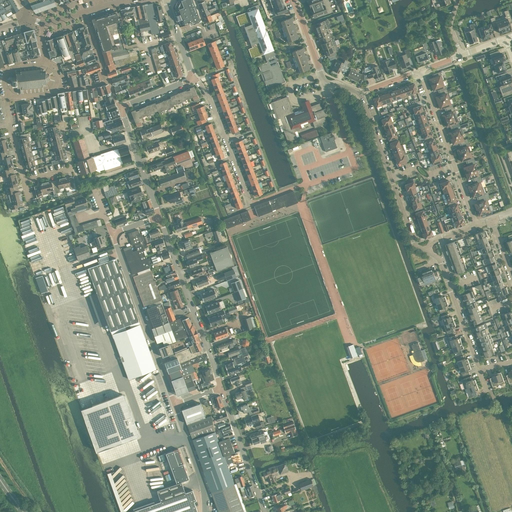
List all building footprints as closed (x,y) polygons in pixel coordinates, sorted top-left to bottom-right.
[(0,0),(0,20),(0,21),(3,20),(8,17),(9,16),(13,14),(14,13),(19,10),(13,0),(0,0)] [(27,0),(31,5),(33,8),(36,13),(44,10),(56,6),(54,0),(27,0)] [(177,10),(174,11),(176,16),(178,21),(180,26),(187,23),(189,22),(190,24),(193,23),(200,20),(191,0),(180,0),(181,0),(178,1),(176,7),(177,10)] [(225,0),(227,2),(223,3),(221,4),(222,8),(235,5),(233,0),(225,0)] [(275,0),(270,2),(273,8),(284,4),(282,0),(275,0)] [(311,3),(309,4),(311,8),(312,7),(313,10),(311,10),(314,17),(327,12),(325,5),(322,6),(321,4),(324,3),(322,0),(311,0),(310,1),(311,3)] [(199,4),(198,4),(200,8),(202,13),(203,17),(210,15),(208,10),(206,5),(205,2),(201,3),(199,4)] [(144,5),(139,6),(143,22),(144,22),(145,23),(145,24),(149,23),(150,30),(151,34),(159,32),(158,24),(154,7),(153,3),(144,5)] [(273,8),(275,16),(287,12),(287,11),(285,5),(284,6),(284,4),(273,8)] [(163,20),(166,20),(163,11),(161,11),(160,5),(159,6),(158,5),(156,6),(155,6),(154,7),(158,24),(164,22),(163,20)] [(248,12),(236,16),(239,26),(243,24),(247,33),(249,38),(252,47),(248,49),(252,59),(264,54),(265,58),(277,54),(275,50),(273,51),(273,50),(266,32),(266,31),(265,31),(264,28),(265,28),(264,27),(265,27),(258,10),(257,9),(260,8),(258,5),(251,7),(250,8),(249,8),(248,8),(247,9),(247,10),(247,11),(248,12)] [(139,6),(135,7),(136,11),(140,32),(150,30),(149,23),(145,24),(145,23),(144,22),(143,22),(139,6)] [(123,20),(132,18),(134,17),(135,21),(137,21),(134,7),(130,8),(130,7),(125,8),(125,9),(121,10),(123,20)] [(508,22),(511,21),(508,10),(504,11),(506,16),(500,18),(505,32),(509,31),(509,30),(511,29),(508,22)] [(102,52),(110,50),(111,53),(125,50),(119,30),(124,28),(122,22),(123,22),(123,21),(119,12),(117,13),(116,11),(96,17),(96,18),(92,19),(102,52)] [(210,15),(203,17),(206,23),(212,21),(217,19),(216,17),(220,15),(221,15),(219,12),(215,14),(210,16),(210,15)] [(283,27),(285,32),(296,27),(295,24),(294,25),(292,20),(294,20),(293,17),(279,22),(282,27),(283,27)] [(500,18),(495,20),(494,17),(490,19),(493,26),(496,25),(500,33),(502,33),(505,32),(500,18)] [(318,26),(315,27),(317,33),(328,29),(330,28),(328,23),(329,23),(328,20),(327,20),(317,23),(318,26)] [(472,30),(465,33),(469,44),(478,41),(475,33),(477,32),(474,24),(470,26),(472,30)] [(490,24),(478,28),(482,40),(487,38),(489,37),(488,34),(487,31),(492,30),(490,24)] [(85,26),(77,29),(78,30),(78,32),(79,35),(80,35),(81,38),(88,36),(87,33),(88,32),(86,27),(85,27),(85,26)] [(298,30),(296,27),(285,32),(287,37),(285,37),(287,43),(300,38),(299,34),(297,34),(296,31),(298,30)] [(328,29),(317,33),(319,39),(323,37),(324,40),(333,37),(332,34),(330,35),(328,29)] [(21,33),(13,35),(13,36),(16,42),(16,43),(17,45),(18,48),(19,52),(38,47),(37,46),(37,44),(36,40),(34,30),(31,30),(24,32),(25,32),(21,33)] [(73,31),(68,33),(69,35),(75,53),(80,51),(79,49),(84,47),(83,45),(80,46),(78,40),(76,40),(74,33),(73,32),(73,31)] [(161,34),(163,39),(172,36),(170,31),(161,34)] [(63,35),(64,35),(73,59),(76,58),(76,61),(77,61),(83,59),(82,57),(80,51),(75,53),(69,35),(68,33),(63,35)] [(1,39),(0,39),(0,40),(0,41),(4,51),(9,50),(8,45),(14,43),(14,44),(16,43),(16,42),(13,36),(13,35),(5,38),(4,38),(4,39),(5,39),(2,40),(1,40),(1,39)] [(62,35),(55,38),(59,49),(59,50),(61,54),(63,61),(64,63),(64,62),(73,59),(64,35),(63,35),(62,36),(62,35)] [(84,47),(79,49),(80,51),(82,57),(83,59),(86,58),(93,55),(92,52),(93,52),(93,51),(91,45),(88,36),(81,38),(83,45),(84,47)] [(203,37),(195,40),(198,48),(205,45),(203,37)] [(325,43),(321,44),(324,50),(336,45),(333,37),(324,40),(325,43)] [(55,38),(45,41),(48,51),(49,57),(50,57),(61,54),(59,50),(59,51),(58,48),(55,38)] [(435,41),(429,43),(432,52),(435,51),(437,55),(445,53),(441,42),(440,39),(435,41)] [(195,40),(188,43),(190,50),(198,48),(195,40)] [(162,45),(164,52),(174,48),(173,46),(172,46),(170,42),(162,45)] [(420,62),(421,62),(422,62),(423,61),(428,59),(426,54),(430,53),(426,43),(422,44),(424,48),(414,52),(418,62),(420,62)] [(336,45),(324,50),(326,56),(329,54),(330,57),(336,55),(335,52),(338,51),(336,45)] [(38,47),(19,52),(21,59),(21,61),(31,59),(32,59),(40,57),(38,47)] [(294,57),(296,62),(308,58),(307,55),(305,55),(304,52),(305,51),(304,47),(291,52),(293,58),(294,57)] [(18,48),(5,52),(8,60),(8,63),(21,59),(19,52),(18,48)] [(163,54),(166,53),(167,56),(176,54),(174,48),(164,52),(163,52),(163,54)] [(105,61),(106,63),(106,65),(105,67),(107,73),(116,70),(113,61),(114,60),(118,60),(127,58),(126,57),(129,56),(128,49),(125,50),(111,53),(110,50),(102,52),(103,53),(102,54),(104,60),(105,61)] [(402,68),(405,67),(410,65),(407,58),(411,57),(409,49),(404,50),(406,54),(398,57),(402,68)] [(502,54),(500,55),(498,51),(490,54),(493,64),(494,64),(503,61),(505,60),(504,58),(504,56),(503,55),(503,54),(502,54)] [(61,54),(50,57),(50,59),(57,63),(63,61),(61,54)] [(167,56),(169,62),(178,59),(176,54),(167,56)] [(81,60),(84,65),(85,65),(96,61),(95,60),(96,60),(95,59),(95,58),(94,55),(83,59),(81,60)] [(267,62),(258,65),(260,70),(262,74),(263,73),(266,80),(264,81),(266,84),(267,89),(285,82),(285,81),(284,78),(283,78),(282,74),(280,75),(278,70),(280,70),(279,66),(277,61),(277,60),(279,60),(278,56),(266,60),(267,62)] [(297,68),(299,73),(312,68),(310,64),(309,65),(307,61),(309,61),(308,58),(296,62),(298,67),(297,68)] [(169,62),(171,67),(179,64),(178,59),(169,62)] [(337,60),(332,70),(333,70),(333,71),(336,72),(338,73),(340,70),(343,71),(346,66),(349,67),(351,63),(348,62),(348,61),(344,59),(342,63),(337,60)] [(392,69),(396,67),(394,60),(389,62),(389,60),(382,63),(386,74),(393,72),(392,69)] [(504,63),(503,63),(503,61),(494,64),(493,64),(495,69),(496,69),(498,73),(506,70),(505,68),(504,63)] [(67,72),(68,77),(76,75),(75,70),(70,71),(70,69),(69,70),(68,68),(73,67),(71,63),(67,65),(65,65),(61,67),(62,69),(63,73),(67,72)] [(85,68),(82,69),(83,73),(84,73),(85,75),(90,73),(90,74),(100,72),(101,71),(99,64),(95,65),(85,68)] [(171,72),(173,72),(181,69),(179,64),(171,67),(169,67),(171,72)] [(116,70),(107,73),(108,76),(109,77),(110,77),(111,78),(112,76),(115,75),(124,72),(125,73),(130,71),(131,70),(130,66),(129,66),(121,69),(116,70)] [(364,76),(364,79),(364,80),(369,78),(374,77),(374,78),(381,76),(378,66),(371,69),(370,66),(364,68),(364,70),(364,73),(364,76)] [(11,79),(10,79),(11,79),(12,83),(11,83),(11,84),(12,84),(12,85),(13,85),(13,84),(16,84),(16,85),(17,88),(18,88),(18,93),(20,94),(22,94),(23,92),(23,90),(23,89),(26,88),(26,89),(27,89),(27,88),(30,88),(30,89),(31,89),(31,88),(34,88),(34,89),(35,88),(35,87),(38,87),(38,88),(39,88),(39,87),(42,87),(42,88),(43,88),(43,87),(45,86),(45,83),(46,83),(46,84),(47,83),(47,82),(49,80),(50,80),(50,79),(49,79),(49,75),(50,75),(49,74),(48,75),(47,74),(46,73),(46,72),(45,71),(45,72),(44,72),(44,69),(41,69),(41,68),(40,68),(40,70),(37,70),(37,69),(36,69),(36,70),(33,70),(33,69),(32,69),(32,70),(29,71),(29,70),(28,70),(28,71),(25,71),(25,70),(24,70),(24,71),(21,72),(21,71),(20,71),(20,72),(16,72),(16,77),(16,78),(16,77),(15,77),(15,78),(12,78),(12,77),(11,77),(11,78),(11,79)] [(182,71),(181,69),(173,72),(174,72),(177,78),(182,76),(182,75),(183,75),(182,71)] [(350,70),(347,77),(358,82),(360,79),(362,80),(364,76),(364,73),(364,70),(363,69),(362,72),(361,74),(350,70)] [(92,74),(94,79),(95,82),(102,80),(103,80),(100,72),(90,74),(92,74)] [(430,79),(429,79),(431,84),(432,85),(442,81),(444,81),(440,72),(433,74),(435,77),(430,79)] [(213,78),(211,79),(213,85),(220,82),(218,77),(219,76),(218,73),(212,75),(213,78)] [(505,73),(495,77),(497,81),(498,80),(500,86),(501,86),(510,82),(511,81),(511,77),(511,75),(507,77),(506,75),(505,73)] [(128,74),(116,78),(112,80),(115,87),(118,86),(117,84),(127,80),(130,79),(128,74)] [(77,86),(78,86),(77,79),(79,79),(78,75),(76,75),(68,77),(71,87),(77,86)] [(152,88),(149,80),(127,89),(130,97),(152,88)] [(442,81),(432,85),(432,86),(434,91),(434,90),(439,89),(440,92),(447,90),(445,86),(444,87),(442,81)] [(500,86),(499,87),(503,96),(511,92),(511,86),(511,83),(510,82),(501,86),(500,86)] [(409,84),(408,84),(412,94),(414,93),(417,92),(414,84),(412,84),(412,83),(411,83),(409,84)] [(108,84),(102,86),(105,95),(105,97),(111,95),(112,94),(108,84)] [(405,87),(404,87),(407,96),(412,94),(408,84),(405,86),(405,87)] [(117,95),(124,92),(127,90),(125,86),(123,87),(123,88),(121,88),(120,86),(114,88),(115,90),(117,95)] [(194,102),(196,101),(199,100),(194,86),(189,88),(190,90),(187,91),(186,90),(170,97),(171,98),(155,104),(155,103),(139,109),(139,110),(136,111),(135,110),(131,112),(137,127),(142,125),(142,123),(145,122),(143,117),(158,111),(158,112),(174,106),(174,104),(192,97),(194,102)] [(90,90),(92,102),(98,101),(97,96),(98,96),(96,87),(90,89),(90,90)] [(398,88),(402,98),(403,100),(408,98),(407,96),(404,87),(402,88),(402,87),(398,88)] [(395,90),(394,91),(397,99),(402,98),(398,88),(395,89),(395,90)] [(388,91),(392,101),(397,99),(394,91),(392,92),(392,91),(392,90),(388,92),(388,91)] [(436,97),(438,102),(438,103),(448,99),(450,98),(448,93),(447,90),(440,92),(441,95),(436,97)] [(71,91),(65,92),(68,110),(70,110),(74,110),(73,104),(71,91)] [(385,94),(383,95),(387,103),(387,105),(392,104),(392,101),(388,91),(388,92),(385,93),(385,94)] [(58,93),(61,111),(64,110),(65,114),(68,113),(67,110),(64,92),(58,93)] [(378,95),(382,105),(383,108),(388,106),(387,105),(387,103),(383,95),(382,95),(381,94),(382,94),(381,94),(378,95)] [(107,102),(104,103),(107,110),(116,107),(116,105),(115,103),(115,102),(114,102),(114,101),(114,99),(113,99),(111,95),(105,97),(107,102)] [(373,98),(373,99),(376,107),(377,107),(382,105),(378,95),(374,97),(375,97),(375,98),(373,98)] [(511,95),(503,98),(504,101),(507,101),(509,107),(511,105),(511,95)] [(56,96),(50,97),(50,98),(51,98),(53,108),(58,107),(56,96)] [(273,102),(271,103),(277,119),(279,126),(281,125),(288,142),(297,138),(295,132),(300,130),(305,128),(303,125),(312,121),(315,128),(327,123),(325,117),(327,116),(325,109),(322,110),(320,103),(319,103),(311,106),(310,105),(310,104),(309,100),(301,103),(303,108),(303,109),(294,113),(287,97),(273,102)] [(50,98),(45,99),(45,100),(47,110),(53,109),(53,108),(51,98),(50,98)] [(448,99),(438,103),(438,104),(440,109),(441,109),(440,108),(445,107),(446,110),(453,107),(452,104),(450,104),(448,99)] [(40,105),(37,105),(39,114),(39,116),(42,116),(41,114),(42,114),(42,112),(47,111),(47,110),(45,100),(39,102),(40,105)] [(29,117),(31,117),(33,116),(32,110),(33,110),(32,106),(31,106),(30,103),(26,104),(25,104),(23,104),(23,105),(22,105),(23,111),(23,115),(28,114),(29,117)] [(196,109),(199,114),(206,112),(204,106),(200,107),(199,103),(191,106),(193,110),(196,109)] [(415,104),(409,107),(410,110),(413,108),(415,113),(421,111),(425,110),(424,110),(423,106),(423,107),(422,107),(421,105),(419,106),(416,107),(415,104)] [(104,122),(102,123),(103,127),(106,126),(110,125),(112,124),(113,124),(113,123),(112,120),(120,117),(116,107),(107,110),(106,110),(110,120),(104,122)] [(443,115),(442,115),(444,120),(444,121),(455,117),(453,112),(455,111),(453,107),(446,110),(448,113),(443,115)] [(421,111),(415,113),(415,114),(417,119),(422,116),(425,116),(424,114),(425,113),(425,114),(426,113),(425,110),(421,111)] [(199,114),(201,120),(196,121),(197,125),(206,122),(205,118),(208,117),(206,112),(199,114)] [(382,121),(381,122),(382,125),(392,122),(390,117),(393,116),(392,113),(386,115),(387,118),(381,120),(382,121)] [(417,119),(414,119),(416,125),(419,124),(424,122),(428,120),(427,117),(426,117),(425,116),(422,116),(417,119)] [(455,117),(444,121),(445,122),(447,127),(447,126),(452,124),(453,128),(460,125),(457,116),(455,117)] [(102,120),(95,121),(95,122),(96,128),(103,127),(102,123),(102,122),(102,120)] [(112,124),(110,125),(112,132),(124,128),(121,120),(113,123),(113,124),(112,124)] [(424,122),(419,124),(420,129),(426,127),(429,126),(428,124),(429,124),(428,120),(424,122)] [(392,122),(382,125),(383,129),(385,128),(385,130),(394,127),(392,122)] [(143,138),(147,137),(152,135),(152,136),(163,132),(160,124),(141,131),(143,138)] [(236,125),(230,128),(232,133),(238,131),(237,128),(240,127),(239,124),(236,125)] [(180,125),(170,128),(173,135),(183,132),(180,125)] [(449,132),(449,133),(451,138),(451,139),(461,135),(463,134),(461,129),(460,125),(453,128),(454,131),(449,133),(449,132)] [(55,127),(45,129),(46,132),(48,132),(49,137),(60,134),(60,132),(58,132),(57,129),(56,126),(55,127)] [(426,127),(420,129),(422,134),(428,132),(432,130),(431,127),(430,127),(429,127),(429,126),(426,127)] [(386,132),(384,132),(386,136),(395,132),(394,127),(385,130),(386,132)] [(422,134),(420,135),(422,140),(425,139),(424,139),(428,137),(429,140),(430,140),(433,139),(432,136),(432,134),(433,134),(432,130),(428,132),(422,134)] [(320,137),(323,145),(326,152),(337,148),(332,132),(320,137)] [(395,132),(386,136),(387,139),(388,138),(389,140),(390,143),(394,142),(393,139),(397,137),(395,132)] [(18,142),(19,144),(29,142),(28,137),(30,137),(29,133),(20,135),(21,139),(19,139),(20,142),(18,142)] [(113,139),(115,144),(115,145),(125,142),(126,142),(127,142),(125,136),(124,135),(113,139)] [(461,135),(451,139),(451,140),(451,139),(453,144),(454,144),(453,144),(460,142),(461,145),(468,142),(467,139),(463,140),(461,135)] [(0,146),(8,145),(7,139),(5,139),(4,136),(0,137),(0,146)] [(391,145),(389,145),(391,149),(400,145),(398,140),(397,137),(393,139),(394,142),(390,143),(391,145)] [(428,137),(424,139),(425,139),(426,142),(425,142),(427,147),(432,145),(437,143),(435,140),(434,141),(433,139),(430,140),(429,140),(428,137)] [(83,138),(73,141),(79,161),(78,162),(78,161),(76,161),(80,174),(81,174),(82,175),(87,173),(87,172),(90,171),(90,172),(95,170),(95,169),(96,169),(97,170),(100,171),(105,169),(104,169),(122,163),(122,164),(132,160),(133,160),(130,154),(130,153),(128,146),(118,149),(118,151),(102,156),(101,154),(95,156),(95,155),(94,156),(94,157),(93,157),(93,156),(91,157),(91,158),(90,158),(89,158),(83,138)] [(235,143),(237,148),(244,146),(242,140),(235,143)] [(164,149),(161,141),(146,147),(149,153),(159,149),(159,151),(164,149)] [(212,143),(209,144),(210,146),(211,149),(214,148),(220,146),(218,141),(212,143)] [(462,148),(457,150),(459,155),(459,156),(470,152),(468,147),(469,146),(468,142),(461,145),(462,148)] [(432,145),(427,147),(429,152),(434,150),(437,149),(437,147),(438,147),(437,144),(437,143),(432,145)] [(0,155),(9,154),(8,151),(10,150),(8,145),(0,146),(0,155)] [(400,145),(391,149),(392,152),(393,152),(394,153),(402,150),(404,150),(403,145),(400,145)] [(429,152),(427,153),(427,154),(430,154),(431,157),(441,154),(440,153),(440,154),(439,150),(438,151),(437,149),(434,150),(429,152)] [(162,168),(163,170),(164,173),(170,171),(168,166),(194,156),(192,150),(189,151),(188,151),(173,157),(174,158),(164,161),(153,165),(154,167),(154,169),(155,169),(155,171),(162,168)] [(394,155),(393,155),(394,159),(404,155),(406,154),(404,150),(402,150),(394,153),(394,155)] [(470,152),(459,156),(460,157),(461,161),(466,159),(468,163),(475,160),(473,157),(472,157),(470,152)] [(53,161),(51,161),(52,165),(54,164),(63,162),(63,159),(65,158),(64,156),(66,155),(65,153),(54,155),(55,160),(53,161)] [(0,159),(1,159),(3,165),(12,162),(11,156),(9,157),(9,154),(0,155),(0,159)] [(404,155),(394,159),(396,162),(397,164),(399,163),(400,166),(401,166),(407,164),(406,162),(409,161),(407,155),(406,155),(406,154),(404,155)] [(431,157),(428,158),(430,164),(433,164),(434,165),(436,165),(440,163),(441,163),(440,160),(441,159),(442,159),(442,158),(442,157),(440,154),(441,154),(431,157)] [(28,168),(29,170),(38,168),(37,165),(35,165),(34,160),(23,163),(24,166),(26,165),(27,168),(28,168)] [(469,166),(464,168),(465,172),(466,173),(476,170),(474,164),(476,164),(475,160),(468,163),(469,166)] [(1,171),(2,174),(13,171),(12,168),(14,168),(12,162),(3,165),(4,170),(1,171)] [(137,170),(127,173),(129,180),(139,177),(137,170)] [(188,170),(163,179),(159,181),(161,186),(190,176),(188,170)] [(476,170),(466,173),(466,174),(468,179),(473,177),(474,181),(481,178),(480,174),(478,175),(476,170)] [(6,177),(7,182),(17,180),(15,174),(14,174),(13,171),(2,174),(2,177),(6,177)] [(71,190),(76,188),(73,177),(69,178),(68,177),(62,178),(65,188),(70,187),(71,190)] [(129,180),(127,181),(129,188),(142,184),(139,177),(129,180)] [(54,182),(57,193),(60,192),(60,189),(65,188),(62,178),(57,179),(57,181),(54,182)] [(438,184),(440,189),(452,185),(450,182),(449,182),(449,180),(446,181),(445,178),(439,180),(440,183),(438,184)] [(475,184),(468,186),(470,191),(470,192),(481,188),(483,188),(481,182),(482,182),(481,178),(474,181),(475,184)] [(407,184),(404,185),(406,190),(406,191),(407,190),(415,187),(413,182),(412,179),(406,181),(407,184)] [(5,188),(6,192),(17,189),(17,186),(18,185),(17,180),(7,182),(8,187),(5,188)] [(45,182),(47,192),(53,191),(54,194),(57,193),(54,182),(51,183),(51,181),(45,182)] [(42,194),(47,192),(45,182),(39,184),(40,186),(34,187),(37,198),(43,197),(42,194)] [(442,194),(444,194),(452,191),(452,189),(453,189),(452,185),(440,189),(442,194)] [(128,196),(127,196),(130,204),(140,200),(139,195),(142,194),(140,187),(128,192),(129,195),(128,196)] [(481,188),(470,192),(471,193),(472,198),(478,196),(479,199),(486,197),(488,196),(489,195),(487,192),(485,193),(483,187),(483,188),(481,188)] [(262,194),(260,188),(254,191),(256,196),(262,194)] [(9,194),(10,200),(21,197),(20,191),(18,192),(17,189),(6,192),(7,195),(9,194)] [(275,198),(254,206),(254,207),(255,208),(258,217),(272,211),(286,206),(288,205),(289,206),(296,203),(298,202),(297,201),(294,192),(293,191),(286,194),(275,198)] [(417,192),(409,195),(411,200),(418,197),(421,196),(419,191),(417,192)] [(179,192),(168,196),(170,203),(177,200),(178,204),(184,202),(183,198),(181,199),(179,192)] [(448,204),(452,202),(453,205),(457,204),(456,201),(455,199),(457,199),(455,195),(446,199),(448,204)] [(418,197),(411,200),(413,205),(420,202),(423,201),(421,196),(418,197)] [(480,202),(475,204),(477,209),(477,210),(487,206),(489,206),(489,205),(487,200),(489,199),(488,196),(486,197),(479,199),(480,202)] [(23,203),(21,197),(10,200),(11,205),(10,206),(10,209),(22,206),(21,203),(23,203)] [(67,212),(69,216),(75,214),(75,213),(76,213),(75,211),(88,207),(86,199),(74,202),(73,199),(64,202),(66,208),(70,207),(71,211),(67,212)] [(150,199),(145,201),(142,202),(145,209),(152,206),(150,199)] [(420,202),(413,205),(414,210),(422,208),(420,202)] [(448,213),(451,212),(460,209),(459,205),(458,206),(457,204),(453,205),(452,202),(448,204),(449,207),(446,208),(448,213)] [(487,206),(477,210),(477,211),(479,215),(484,214),(485,217),(492,214),(491,211),(489,206),(487,206)] [(154,212),(152,207),(144,210),(146,215),(148,214),(149,215),(151,215),(150,213),(154,212)] [(417,218),(425,216),(427,215),(426,209),(423,210),(415,213),(416,214),(415,214),(416,216),(417,218)] [(451,212),(452,217),(461,214),(460,212),(461,212),(460,209),(451,212)] [(223,220),(227,229),(251,219),(248,211),(223,220)] [(454,222),(464,219),(463,215),(461,216),(461,214),(452,217),(454,222)] [(114,219),(116,223),(116,226),(127,222),(125,216),(114,219)] [(178,231),(181,230),(202,223),(200,218),(183,223),(182,219),(180,219),(178,219),(177,221),(178,225),(176,226),(178,231)] [(454,222),(456,227),(465,224),(464,223),(465,222),(464,219),(454,222)] [(76,233),(81,232),(79,225),(80,225),(78,222),(72,224),(76,233)] [(146,236),(143,237),(144,240),(145,243),(146,243),(150,241),(153,240),(152,236),(159,234),(159,233),(160,232),(159,231),(158,230),(158,229),(148,233),(150,237),(147,238),(146,236)] [(138,230),(128,233),(132,245),(135,244),(136,248),(142,246),(141,245),(143,244),(142,240),(144,240),(143,237),(142,234),(140,234),(138,230)] [(217,242),(222,240),(218,230),(214,232),(217,242)] [(424,238),(425,239),(433,236),(431,230),(430,231),(431,231),(423,234),(423,233),(421,234),(423,238),(424,238)] [(476,234),(478,239),(486,236),(488,236),(486,230),(476,234)] [(92,246),(94,245),(96,245),(97,248),(98,247),(99,250),(105,248),(104,245),(105,245),(101,236),(94,238),(95,241),(91,242),(92,246)] [(156,248),(162,246),(164,245),(163,239),(154,242),(152,243),(153,245),(154,248),(156,248)] [(192,248),(191,245),(190,240),(185,241),(182,242),(184,246),(183,247),(183,248),(183,250),(184,250),(192,248)] [(455,243),(455,241),(446,245),(456,274),(465,271),(465,269),(467,268),(463,257),(461,258),(459,254),(461,254),(457,243),(455,243)] [(79,246),(73,248),(74,250),(78,261),(84,259),(91,256),(87,245),(81,248),(80,245),(79,246)] [(132,249),(124,252),(128,261),(129,265),(132,274),(133,274),(150,268),(149,266),(151,265),(148,258),(146,259),(143,251),(145,250),(143,245),(142,246),(136,248),(137,250),(133,252),(132,249)] [(210,253),(214,262),(217,271),(234,265),(227,246),(210,253)] [(483,254),(491,251),(491,250),(490,246),(481,249),(480,249),(482,254),(483,254)] [(200,253),(198,247),(189,251),(190,252),(186,254),(187,258),(200,253)] [(151,257),(148,257),(150,261),(152,260),(154,264),(158,263),(157,257),(161,256),(163,260),(170,257),(168,251),(162,253),(161,250),(157,251),(158,254),(151,257)] [(483,254),(485,259),(493,256),(495,256),(493,250),(491,250),(491,251),(483,254)] [(191,260),(188,261),(189,264),(189,265),(189,266),(190,266),(190,267),(198,264),(204,262),(203,259),(202,256),(191,260)] [(484,265),(487,264),(495,261),(493,256),(485,259),(482,260),(484,265)] [(111,260),(88,268),(97,293),(89,295),(95,311),(102,308),(111,332),(125,326),(127,329),(131,328),(129,325),(139,321),(137,317),(137,316),(136,314),(134,309),(127,289),(127,288),(119,266),(118,265),(116,258),(111,260)] [(487,272),(498,268),(496,263),(488,266),(489,271),(487,272)] [(165,271),(166,273),(175,270),(173,264),(169,266),(170,269),(165,271)] [(194,277),(204,274),(201,267),(191,271),(194,277)] [(491,275),(491,277),(500,274),(501,273),(499,267),(498,268),(487,272),(491,275)] [(427,270),(432,284),(433,283),(437,280),(437,279),(440,278),(437,271),(434,272),(434,271),(432,271),(432,270),(430,270),(430,269),(427,270)] [(161,300),(157,287),(156,284),(151,270),(133,277),(144,306),(161,300)] [(165,274),(167,278),(172,277),(172,275),(176,274),(175,270),(166,273),(165,274)] [(233,270),(218,276),(217,276),(218,281),(226,278),(227,281),(236,277),(233,270)] [(429,284),(432,284),(427,270),(426,270),(424,271),(424,272),(423,273),(423,275),(422,275),(422,277),(418,278),(421,285),(424,284),(429,284)] [(172,277),(167,278),(168,282),(178,278),(176,274),(172,275),(172,277)] [(42,276),(35,278),(41,293),(48,291),(42,276)] [(198,288),(206,284),(209,283),(207,277),(196,281),(197,284),(196,284),(197,287),(198,287),(198,288)] [(495,286),(503,283),(501,278),(493,281),(492,282),(493,287),(495,286)] [(178,279),(163,285),(161,286),(162,286),(161,287),(161,288),(162,288),(163,290),(169,287),(169,289),(180,285),(178,279)] [(239,280),(231,283),(238,301),(246,298),(239,280)] [(464,301),(466,300),(474,297),(475,296),(472,287),(466,290),(467,293),(462,295),(464,301)] [(496,291),(499,298),(500,300),(506,297),(505,294),(508,293),(506,287),(505,288),(496,291)] [(177,289),(167,293),(168,296),(171,295),(176,309),(183,306),(177,289)] [(213,289),(201,294),(204,301),(208,300),(208,301),(213,299),(212,298),(217,297),(214,289),(213,289)] [(434,295),(437,304),(447,301),(445,296),(444,297),(443,295),(442,296),(441,293),(434,295)] [(219,301),(205,306),(208,314),(221,309),(219,301)] [(448,305),(447,301),(437,304),(440,313),(447,310),(446,307),(447,307),(447,306),(448,305)] [(467,305),(469,309),(478,306),(479,306),(478,301),(476,302),(476,301),(467,305)] [(162,303),(147,309),(154,328),(169,322),(162,303)] [(171,307),(165,309),(170,321),(175,319),(171,307)] [(218,315),(209,318),(211,326),(215,325),(219,324),(219,323),(223,321),(222,317),(225,315),(224,311),(217,313),(218,315)] [(471,320),(473,320),(481,316),(479,311),(471,314),(469,315),(471,320)] [(441,316),(444,325),(454,321),(453,317),(451,317),(451,316),(449,317),(448,314),(441,316)] [(250,317),(242,320),(245,331),(254,328),(253,326),(257,325),(254,316),(250,317)] [(473,320),(475,324),(485,321),(483,316),(481,316),(473,320)] [(157,343),(162,341),(164,346),(176,341),(188,337),(190,339),(191,339),(189,336),(197,332),(193,323),(191,324),(188,318),(182,320),(181,318),(169,322),(152,329),(157,343)] [(456,326),(454,321),(444,325),(448,334),(454,331),(453,328),(455,328),(454,326),(456,326)] [(475,327),(477,332),(488,328),(486,323),(475,327)] [(127,329),(112,334),(128,379),(156,369),(154,364),(152,356),(144,337),(142,329),(140,325),(131,328),(127,329)] [(229,335),(226,328),(214,333),(216,340),(224,337),(224,338),(228,337),(227,336),(229,335)] [(478,338),(479,337),(490,333),(488,328),(477,332),(476,332),(478,338)] [(188,342),(190,346),(199,342),(201,342),(197,332),(189,336),(191,339),(191,341),(188,342)] [(479,337),(481,342),(492,338),(490,333),(479,337)] [(450,347),(452,346),(462,343),(460,338),(459,338),(458,337),(457,338),(456,335),(449,337),(450,340),(447,341),(450,347)] [(483,347),(493,343),(492,338),(481,342),(483,347)] [(221,344),(218,345),(220,349),(228,346),(228,348),(234,346),(234,344),(236,343),(235,339),(232,340),(221,344)] [(241,345),(245,348),(248,346),(249,342),(246,339),(242,341),(241,345)] [(175,354),(177,358),(179,363),(203,353),(203,354),(204,353),(202,349),(199,342),(190,346),(190,348),(175,354)] [(418,342),(411,345),(414,352),(412,353),(415,359),(416,361),(417,362),(419,362),(421,362),(425,360),(428,359),(424,350),(422,350),(421,351),(418,342)] [(464,348),(462,343),(452,346),(456,356),(462,353),(461,350),(463,350),(462,349),(464,348)] [(483,347),(484,351),(484,352),(495,348),(493,343),(483,347)] [(166,345),(159,348),(162,357),(173,353),(170,344),(166,345)] [(348,346),(346,347),(346,348),(349,356),(350,358),(356,355),(362,354),(359,348),(359,347),(358,347),(354,348),(352,344),(348,346)] [(233,362),(225,364),(227,369),(245,363),(243,356),(247,355),(245,348),(240,349),(239,350),(240,353),(231,357),(233,360),(234,361),(233,362)] [(231,351),(228,352),(229,357),(236,354),(240,353),(238,348),(231,351)] [(485,358),(495,354),(493,349),(495,348),(484,352),(484,351),(483,352),(485,358)] [(179,363),(177,364),(167,368),(169,373),(192,364),(193,368),(199,366),(197,362),(205,359),(203,354),(203,353),(179,363)] [(456,358),(460,367),(470,364),(468,358),(466,359),(466,358),(464,358),(463,355),(456,358)] [(166,368),(167,368),(177,364),(179,363),(177,358),(164,362),(166,368)] [(245,363),(227,369),(229,374),(237,372),(241,370),(242,370),(241,368),(251,364),(250,362),(245,363)] [(192,364),(169,373),(172,380),(190,373),(193,372),(195,371),(193,368),(192,364)] [(471,369),(470,364),(460,367),(463,376),(470,374),(469,371),(470,370),(470,369),(471,369)] [(203,373),(199,375),(200,378),(202,377),(204,377),(212,374),(211,369),(202,371),(203,373)] [(504,383),(505,382),(501,372),(495,374),(495,375),(493,376),(493,377),(490,378),(493,387),(499,384),(502,386),(504,383)] [(177,396),(196,389),(193,381),(191,377),(190,373),(172,380),(171,380),(177,396)] [(204,377),(202,377),(204,383),(202,384),(203,387),(210,385),(209,384),(211,383),(210,381),(214,379),(212,374),(204,377)] [(242,383),(240,378),(245,376),(244,374),(239,376),(230,379),(232,383),(234,382),(236,386),(242,383)] [(464,389),(467,388),(477,384),(475,379),(474,380),(473,379),(472,379),(471,376),(464,378),(461,380),(464,389)] [(479,389),(477,384),(467,388),(471,397),(477,395),(476,392),(478,391),(477,390),(479,389)] [(246,386),(240,388),(241,391),(241,392),(239,393),(239,392),(236,393),(237,399),(241,398),(241,397),(242,397),(243,399),(248,398),(245,390),(247,390),(246,386)] [(122,394),(82,408),(96,451),(137,437),(138,435),(125,395),(122,394)] [(211,398),(213,404),(217,403),(218,408),(224,406),(220,396),(217,396),(211,398)] [(200,403),(182,410),(187,424),(205,417),(200,403)] [(249,408),(247,404),(241,406),(241,407),(241,409),(243,410),(244,413),(248,411),(250,415),(259,412),(257,408),(252,410),(251,407),(249,408)] [(217,421),(228,418),(226,413),(216,417),(217,421)] [(247,425),(260,420),(257,414),(251,416),(252,417),(245,420),(247,425)] [(211,416),(187,425),(189,431),(190,434),(192,440),(215,432),(211,416)] [(222,428),(224,433),(222,434),(224,439),(233,435),(232,432),(229,433),(228,432),(232,430),(230,425),(222,428)] [(297,435),(294,425),(284,428),(286,433),(289,432),(291,437),(297,435)] [(257,432),(250,435),(252,440),(264,435),(268,434),(267,431),(263,432),(263,430),(257,432)] [(215,432),(192,440),(193,440),(194,445),(196,451),(198,454),(198,456),(202,465),(204,471),(205,476),(206,477),(211,475),(209,469),(226,463),(224,456),(234,453),(234,452),(229,438),(219,442),(215,432)] [(264,435),(252,440),(253,445),(260,442),(260,444),(262,443),(266,441),(264,435)] [(154,503),(130,511),(197,511),(194,501),(196,500),(192,491),(192,490),(185,493),(185,491),(182,484),(181,482),(189,479),(188,477),(178,449),(165,453),(176,483),(168,486),(157,490),(161,501),(154,504),(154,503)] [(234,453),(224,456),(226,463),(227,464),(226,461),(232,459),(234,464),(242,461),(239,453),(234,454),(234,453)] [(460,460),(454,462),(456,469),(464,467),(464,468),(466,467),(465,464),(464,460),(460,461),(460,460)] [(211,475),(206,477),(208,482),(208,483),(211,492),(215,503),(238,495),(236,490),(238,489),(236,485),(234,485),(230,474),(226,463),(209,469),(211,475)] [(265,478),(267,477),(269,483),(277,480),(275,475),(279,474),(278,472),(279,471),(280,473),(287,471),(285,464),(278,466),(278,468),(277,469),(276,468),(275,466),(268,468),(269,471),(264,473),(265,478)] [(240,482),(241,487),(240,487),(242,495),(246,494),(246,496),(250,495),(251,497),(255,495),(252,485),(247,487),(245,488),(244,486),(245,485),(242,476),(238,477),(238,478),(235,479),(236,483),(240,482)] [(311,479),(299,484),(301,490),(313,486),(311,479)] [(274,502),(282,499),(280,493),(277,494),(272,496),(274,502)] [(238,495),(215,503),(218,511),(243,511),(242,505),(238,495)]
